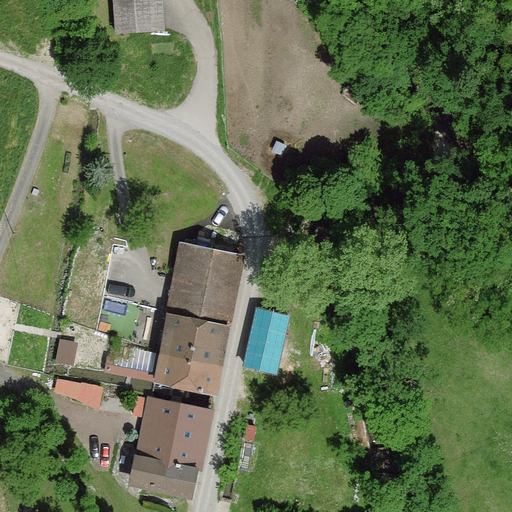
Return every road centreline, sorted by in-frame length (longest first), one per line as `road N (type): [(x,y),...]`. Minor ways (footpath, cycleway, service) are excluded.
road 1 (unclassified): [(58,79),(195,142),(217,157),(250,202),(253,281),(202,511)]
road 2 (unclassified): [(0,247),(58,79)]
